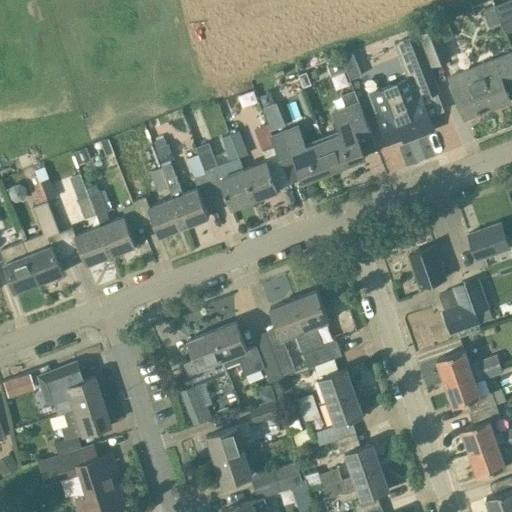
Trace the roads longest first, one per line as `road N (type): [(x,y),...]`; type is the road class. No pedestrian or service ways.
road 1 (residential): [(453,511),(348,212)]
road 2 (residential): [(105,308),(348,212)]
road 3 (residential): [(171,511),(105,308)]
road 4 (residential): [(348,212),(511,150)]
